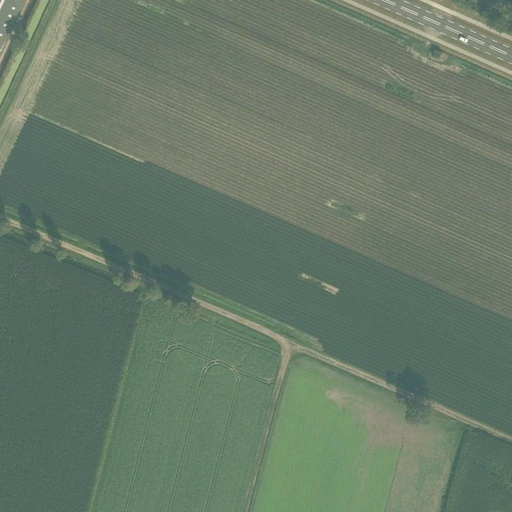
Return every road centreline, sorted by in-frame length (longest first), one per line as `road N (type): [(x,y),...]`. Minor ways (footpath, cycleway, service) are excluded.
road 1 (track): [(511,443),(0,218)]
road 2 (track): [(248,511),(291,346)]
road 3 (secondary): [(511,56),(380,0)]
